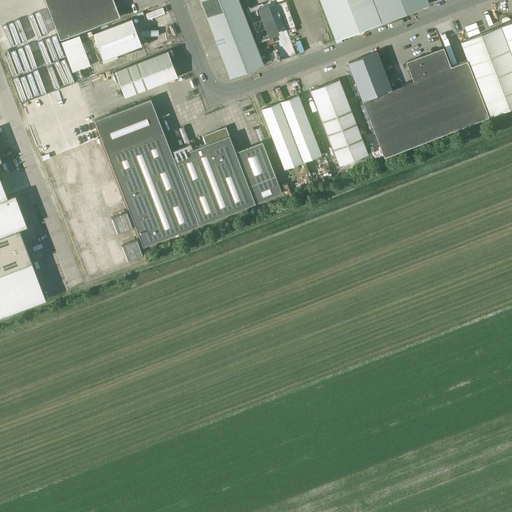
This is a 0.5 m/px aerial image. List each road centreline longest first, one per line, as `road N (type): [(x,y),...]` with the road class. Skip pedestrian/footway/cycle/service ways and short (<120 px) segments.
road 1 (unclassified): [(468,0),(225,95),(208,85),(176,0)]
road 2 (unclassified): [(1,97),(76,278)]
